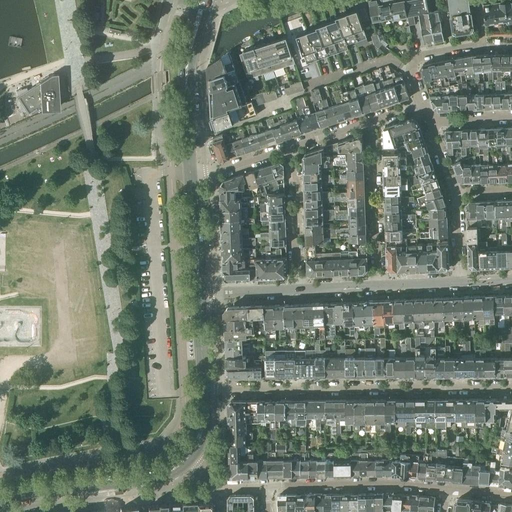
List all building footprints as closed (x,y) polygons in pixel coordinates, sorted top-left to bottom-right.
[(379,0),(371,0),(368,1),(372,21),(379,20),(376,6),(380,5),(379,0)] [(379,0),(380,5),(376,6),(379,20),(393,16),(390,4),(396,3),(395,0),(379,0)] [(395,0),(396,3),(390,4),(393,16),(393,19),(407,16),(404,1),(409,0),(395,0)] [(434,42),(425,0),(409,0),(404,1),(407,16),(409,25),(415,24),(413,15),(419,13),(422,29),(424,44),(434,42)] [(430,0),(425,0),(434,42),(444,40),(441,22),(439,10),(431,11),(430,5),(431,5),(430,0)] [(448,0),(450,15),(470,12),(468,0),(448,0)] [(507,20),(505,1),(483,4),(486,23),(507,20)] [(357,9),(346,13),(356,41),(357,41),(367,38),(357,9)] [(470,12),(450,15),(453,34),(473,31),(470,12)] [(346,13),(336,17),(347,49),(348,49),(347,45),(356,41),(346,13)] [(336,19),(327,22),(337,53),(347,49),(336,17),(336,19)] [(326,23),(317,26),(327,56),(337,53),(327,22),(326,22),(326,23)] [(317,28),(307,31),(317,60),(327,56),(317,26),(316,26),(317,28)] [(317,60),(307,31),(306,31),(307,32),(296,35),(306,63),(317,60)] [(378,36),(379,39),(380,42),(382,44),(385,46),(388,43),(384,40),(382,34),(378,36)] [(286,36),(276,40),(284,67),(295,63),(292,56),(296,55),(293,45),(289,46),(286,36)] [(380,42),(379,39),(374,44),(378,48),(382,44),(380,42)] [(276,40),(265,43),(273,70),(284,67),(276,40)] [(265,43),(254,47),(263,74),(273,70),(265,43)] [(263,74),(254,47),(252,48),(252,46),(245,48),(245,50),(243,50),(244,52),(239,54),(246,77),(251,75),(252,77),(254,77),(254,78),(261,76),(261,74),(263,74)] [(208,65),(209,78),(235,69),(229,51),(208,65)] [(492,54),(482,55),(483,72),(488,71),(489,82),(493,82),(492,71),(492,54)] [(501,54),(492,54),(492,71),(497,70),(497,76),(498,81),(500,81),(502,81),(502,76),(501,54)] [(510,54),(501,54),(502,76),(508,76),(511,76),(511,70),(510,54)] [(472,55),(462,57),(465,74),(466,80),(475,79),(473,55),(472,55)] [(473,55),(475,79),(475,83),(479,82),(478,72),(482,72),(482,74),(483,74),(483,72),(482,55),(473,55)] [(462,57),(453,59),(457,80),(457,84),(462,83),(460,74),(465,74),(462,57)] [(150,59),(142,63),(132,68),(124,72),(114,77),(103,83),(89,90),(64,102),(49,109),(51,109),(60,104),(77,96),(89,90),(103,84),(114,78),(124,73),(132,69),(142,63),(150,59)] [(453,59),(445,60),(448,76),(449,81),(449,82),(457,80),(453,59)] [(437,62),(441,83),(442,86),(449,85),(449,82),(449,81),(445,82),(445,77),(448,76),(445,60),(437,62)] [(437,62),(428,64),(432,79),(435,78),(437,87),(440,87),(442,86),(441,83),(437,62)] [(423,64),(420,69),(427,88),(431,88),(429,80),(432,79),(428,64),(423,65),(423,64)] [(209,78),(209,90),(239,80),(235,69),(209,78)] [(60,108),(59,94),(58,84),(58,74),(52,74),(48,76),(27,90),(26,88),(16,91),(18,96),(16,97),(19,101),(22,112),(25,111),(28,114),(41,106),(41,109),(60,108)] [(395,77),(392,78),(400,100),(409,97),(402,75),(395,77)] [(383,82),(385,88),(390,104),(400,100),(392,78),(388,80),(383,82)] [(239,80),(209,90),(211,115),(247,102),(240,79),(239,80)] [(292,84),(293,86),(295,92),(303,90),(301,83),(301,81),(292,84)] [(492,93),(493,108),(502,108),(500,81),(498,81),(496,81),(496,93),(492,93)] [(502,81),(500,81),(502,108),(510,107),(509,93),(505,93),(505,81),(502,81)] [(374,85),(381,107),(390,104),(385,88),(381,90),(378,83),(374,84),(373,82),(373,83),(374,85)] [(484,84),(485,109),(493,108),(492,93),(488,93),(488,82),(484,82),(484,84)] [(369,84),(364,86),(372,110),(381,107),(374,85),(373,83),(369,84)] [(458,89),(459,110),(468,109),(467,87),(466,83),(462,83),(462,86),(462,89),(458,89)] [(467,87),(468,109),(477,109),(476,94),(471,94),(471,87),(470,87),(470,83),(466,83),(467,87)] [(363,84),(355,87),(355,88),(363,113),(372,110),(364,86),(363,84)] [(476,94),(477,109),(485,109),(484,84),(479,84),(479,93),(476,94)] [(442,86),(440,87),(440,95),(444,110),(451,110),(449,85),(442,86)] [(454,85),(449,85),(451,110),(459,110),(458,89),(458,86),(454,86),(454,85)] [(440,87),(437,87),(431,88),(427,88),(434,108),(438,111),(443,110),(440,95),(440,87)] [(363,113),(355,88),(347,91),(347,93),(355,116),(363,113)] [(320,110),(312,113),(316,128),(330,124),(322,100),(321,96),(318,89),(311,91),(312,96),(314,100),(313,103),(313,104),(318,102),(320,110)] [(341,89),(337,91),(346,118),(355,116),(347,93),(343,94),(341,89)] [(333,106),(338,121),(346,118),(337,91),(333,92),(337,104),(333,106)] [(316,128),(312,113),(311,114),(310,114),(307,105),(305,106),(302,98),(298,99),(308,131),(315,129),(316,128)] [(292,102),(294,110),(298,109),(300,117),(296,118),(297,119),(301,133),(308,131),(298,99),(292,102)] [(322,100),(330,124),(338,121),(333,106),(329,107),(326,99),(324,100),(322,100)] [(247,102),(211,115),(215,128),(221,126),(256,114),(253,106),(251,101),(247,102)] [(290,112),(285,113),(293,136),(301,133),(297,119),(293,120),(290,112)] [(278,120),(279,121),(284,139),(293,136),(285,113),(282,114),(283,118),(278,120)] [(269,119),(268,119),(276,142),(284,139),(279,121),(274,123),(273,117),(269,119)] [(412,117),(399,122),(403,132),(419,126),(417,120),(417,119),(412,117)] [(269,129),(264,131),(268,144),(276,142),(268,119),(266,120),(269,129)] [(262,121),(259,122),(253,124),(261,147),(268,144),(264,131),(260,132),(259,128),(263,126),(262,121)] [(399,122),(389,125),(393,135),(398,134),(403,132),(399,122)] [(253,134),(248,136),(253,149),(261,147),(253,124),(250,125),(252,133),(253,134)] [(382,131),(383,153),(399,152),(398,148),(397,147),(396,144),(393,135),(389,125),(385,126),(382,130),(382,131)] [(399,137),(394,138),(396,144),(404,141),(422,135),(420,128),(419,126),(403,132),(398,134),(399,137)] [(242,128),(238,129),(245,152),(253,149),(248,136),(245,137),(242,128)] [(487,128),(478,129),(479,147),(483,147),(484,155),(488,155),(488,150),(487,128)] [(496,128),(487,128),(488,150),(492,150),(492,146),(497,146),(496,128)] [(505,128),(496,128),(497,146),(502,146),(502,154),(496,154),(498,180),(507,180),(506,163),(502,163),(502,154),(506,154),(505,128)] [(231,132),(232,136),(239,154),(245,152),(238,129),(231,132)] [(462,158),(462,160),(463,160),(463,159),(467,158),(466,146),(470,146),(469,129),(460,130),(461,147),(461,153),(462,158)] [(478,129),(469,129),(470,146),(474,146),(475,152),(476,152),(476,154),(479,154),(479,152),(479,147),(478,129)] [(443,134),(453,163),(462,160),(462,158),(455,159),(453,153),(451,130),(446,130),(443,134)] [(460,130),(451,130),(453,153),(455,159),(462,158),(461,153),(457,153),(457,147),(461,147),(460,130)] [(226,133),(222,134),(229,157),(239,154),(232,136),(228,138),(226,133)] [(229,157),(222,134),(213,137),(214,140),(213,141),(213,142),(210,143),(208,147),(212,158),(216,160),(219,159),(220,161),(229,157)] [(358,135),(332,144),(333,150),(337,150),(345,150),(363,149),(362,138),(358,135)] [(398,148),(399,152),(400,152),(405,150),(425,143),(422,135),(404,141),(405,145),(397,147),(398,148)] [(425,143),(405,150),(405,152),(411,152),(413,152),(414,156),(428,151),(425,143)] [(323,147),(306,153),(303,157),(303,161),(327,160),(330,160),(333,160),(333,155),(332,150),(333,150),(332,144),(326,146),(326,147),(328,155),(324,156),(323,147)] [(363,156),(363,149),(345,150),(345,154),(333,155),(333,160),(363,159),(363,156)] [(412,157),(415,166),(431,160),(428,151),(414,156),(412,157)] [(383,153),(383,163),(407,162),(406,157),(401,157),(401,153),(400,153),(400,152),(399,152),(383,153)] [(488,164),(489,181),(498,180),(496,154),(492,154),(493,164),(488,164)] [(484,165),(480,165),(481,181),(489,181),(488,164),(488,155),(484,155),(483,155),(484,165)] [(475,156),(470,157),(472,182),(481,181),(480,165),(480,164),(475,164),(475,156)] [(470,157),(467,158),(468,164),(463,165),(464,182),(472,182),(470,157)] [(346,164),(346,169),(363,168),(363,162),(363,159),(333,160),(333,163),(333,165),(339,165),(339,164),(346,164)] [(303,161),(303,171),(322,170),(321,166),(327,165),(327,160),(303,161)] [(415,166),(414,166),(416,174),(418,173),(420,173),(433,168),(431,160),(415,166)] [(462,160),(453,163),(458,179),(462,182),(463,182),(464,182),(463,165),(463,160),(462,160)] [(271,165),(278,184),(284,182),(284,176),(283,165),(279,162),(271,165)] [(383,163),(384,173),(401,173),(401,168),(407,168),(407,162),(383,163)] [(275,194),(279,194),(278,184),(271,165),(263,167),(267,182),(272,180),(274,185),(274,187),(275,194)] [(263,167),(254,170),(263,195),(265,195),(267,194),(264,185),(268,184),(267,182),(263,167)] [(340,175),(340,178),(364,177),(363,168),(346,169),(347,174),(340,175)] [(411,181),(412,186),(418,183),(437,177),(433,168),(420,173),(418,173),(420,178),(416,179),(415,175),(410,177),(411,181)] [(255,186),(258,196),(260,196),(262,195),(263,195),(254,170),(246,173),(250,187),(255,186)] [(322,170),(303,171),(304,180),(334,179),(333,176),(330,176),(330,174),(322,175),(322,170)] [(401,173),(384,173),(384,182),(408,181),(411,181),(410,177),(408,177),(401,177),(401,173)] [(220,185),(220,190),(242,189),(245,189),(244,182),(246,181),(244,174),(223,180),(220,185)] [(347,182),(347,187),(364,186),(364,177),(340,178),(340,183),(347,182)] [(437,177),(418,183),(418,184),(421,182),(423,186),(412,190),(414,195),(424,191),(439,186),(437,177)] [(304,180),(304,189),(322,188),(322,185),(330,184),(334,184),(334,179),(304,180)] [(384,182),(384,194),(401,193),(402,193),(402,188),(412,188),(412,186),(411,181),(408,181),(384,182)] [(334,193),(334,196),(364,195),(364,186),(347,187),(347,192),(334,193)] [(417,198),(419,202),(442,194),(439,186),(424,191),(426,195),(417,198)] [(304,189),(304,198),(334,196),(334,193),(334,191),(322,192),(322,188),(304,189)] [(220,190),(220,199),(242,198),(242,189),(220,190)] [(254,197),(254,202),(254,204),(261,203),(285,202),(284,193),(279,194),(275,194),(267,194),(265,195),(265,199),(260,199),(260,196),(258,196),(254,197)] [(385,202),(408,201),(414,201),(413,197),(408,197),(408,196),(401,197),(401,193),(384,194),(385,202)] [(427,204),(429,208),(446,205),(442,194),(419,202),(415,203),(417,207),(417,208),(427,204)] [(364,195),(334,196),(335,201),(340,200),(340,201),(348,201),(348,205),(365,204),(364,195)] [(304,198),(305,206),(323,206),(323,202),(335,201),(334,196),(304,198)] [(220,199),(221,209),(241,208),(241,202),(254,202),(254,197),(250,197),(242,198),(220,199)] [(505,200),(495,201),(496,217),(502,217),(502,233),(506,233),(506,226),(505,200)] [(385,202),(385,211),(402,210),(406,210),(406,206),(408,206),(408,201),(385,202)] [(466,205),(467,227),(477,226),(476,201),(469,202),(466,205)] [(476,201),(477,226),(477,227),(481,227),(481,218),(486,218),(485,201),(476,201)] [(495,201),(485,201),(486,218),(492,218),(492,227),(496,227),(496,217),(495,201)] [(285,202),(261,203),(261,212),(262,212),(264,212),(285,211),(285,202)] [(335,206),(335,210),(335,214),(335,215),(365,213),(365,204),(348,205),(348,210),(339,210),(339,205),(335,206)] [(422,213),(422,218),(447,217),(446,205),(429,208),(429,213),(422,213)] [(305,206),(305,216),(335,214),(335,210),(323,210),(323,206),(305,206)] [(221,209),(221,219),(247,218),(247,208),(241,208),(221,209)] [(385,211),(385,220),(416,219),(416,215),(412,215),(412,214),(402,215),(402,210),(385,211)] [(262,212),(261,212),(261,220),(262,220),(285,219),(285,211),(264,212),(262,212)] [(335,215),(335,218),(335,219),(348,218),(348,223),(365,222),(365,213),(335,215)] [(305,216),(305,225),(323,224),(323,220),(332,219),(335,218),(335,215),(335,214),(305,216)] [(221,219),(221,229),(242,228),(242,223),(255,222),(254,220),(254,217),(247,218),(221,219)] [(429,222),(429,227),(447,226),(447,217),(422,218),(420,218),(420,223),(429,222)] [(285,219),(262,220),(262,224),(269,224),(269,228),(285,228),(285,219)] [(385,220),(386,229),(402,228),(402,224),(412,224),(412,227),(416,227),(416,223),(416,219),(385,220)] [(336,229),(336,232),(336,233),(366,232),(365,222),(348,223),(348,228),(341,228),(341,229),(336,229)] [(305,225),(306,234),(336,232),(336,229),(336,228),(324,228),(323,224),(305,225)] [(416,227),(416,232),(417,237),(437,236),(441,236),(448,236),(447,226),(429,227),(430,231),(420,232),(420,227),(416,227)] [(468,238),(478,238),(480,238),(480,228),(477,228),(477,227),(477,226),(467,227),(468,238)] [(221,229),(222,240),(248,239),(248,228),(242,228),(221,229)] [(285,228),(269,228),(269,232),(260,233),(260,237),(286,236),(285,228)] [(386,238),(396,238),(406,237),(417,237),(416,232),(403,233),(402,228),(386,229),(386,238)] [(330,242),(330,237),(336,237),(336,233),(336,232),(306,234),(306,243),(315,243),(319,242),(323,242),(327,242),(330,242)] [(336,233),(336,237),(349,237),(349,241),(357,241),(366,241),(366,232),(336,233)] [(502,250),(497,250),(498,267),(508,266),(507,244),(507,240),(506,233),(502,233),(501,233),(502,250)] [(286,236),(260,237),(257,237),(257,242),(270,241),(270,245),(286,245),(286,236)] [(441,236),(437,236),(437,245),(439,270),(446,269),(446,270),(449,266),(448,242),(444,242),(443,239),(441,239),(441,236)] [(406,237),(396,238),(397,272),(407,271),(406,244),(406,237)] [(406,237),(406,244),(407,271),(418,271),(417,244),(417,237),(406,237)] [(481,242),(478,242),(479,268),(489,267),(487,237),(481,237),(481,242)] [(492,237),(487,237),(489,267),(498,267),(497,250),(497,249),(492,250),(492,237)] [(222,240),(222,249),(243,248),(243,244),(255,244),(255,238),(248,239),(222,240)] [(396,238),(386,238),(387,257),(387,269),(391,272),(397,272),(396,238)] [(478,238),(468,238),(469,265),(472,268),(479,268),(478,242),(478,238)] [(315,243),(306,243),(307,272),(311,276),(316,275),(315,253),(315,243)] [(439,270),(437,245),(432,245),(432,243),(427,244),(427,249),(428,270),(439,270)] [(422,244),(417,244),(418,271),(428,270),(427,249),(422,250),(422,244)] [(281,245),(275,245),(276,248),(276,257),(277,277),(284,277),(287,273),(287,270),(287,257),(286,257),(281,257),(281,248),(281,245)] [(262,258),(256,258),(257,278),(267,278),(266,251),(266,246),(263,246),(263,251),(261,252),(262,258)] [(357,247),(357,250),(358,273),(364,273),(367,270),(367,269),(366,247),(357,247)] [(222,249),(222,260),(244,259),(256,258),(255,248),(243,248),(222,249)] [(353,257),(349,258),(350,274),(358,273),(357,250),(353,251),(353,257)] [(270,251),(266,251),(267,278),(277,277),(276,257),(270,257),(270,251)] [(340,251),(340,252),(341,274),(350,274),(349,258),(349,251),(340,251)] [(332,252),(323,253),(325,275),(333,275),(332,252)] [(340,252),(332,252),(333,275),(341,274),(340,252)] [(323,253),(315,253),(316,275),(325,275),(323,253)] [(244,268),(223,269),(223,275),(223,276),(227,280),(228,279),(257,278),(256,258),(244,259),(244,268)] [(223,260),(223,269),(244,268),(244,259),(222,260),(223,260)] [(483,296),(484,323),(495,322),(494,312),(494,295),(483,296)] [(494,295),(494,312),(500,312),(500,327),(505,327),(504,295),(494,295)] [(462,297),(464,322),(470,322),(470,323),(474,323),(473,296),(462,297)] [(473,296),(474,323),(484,323),(483,296),(473,296)] [(434,298),(434,321),(440,321),(440,324),(444,324),(443,297),(434,298)] [(453,297),(443,297),(444,324),(450,324),(454,324),(454,323),(453,297)] [(453,297),(454,323),(460,323),(460,324),(464,324),(464,322),(462,297),(453,297)] [(414,299),(415,320),(420,320),(420,325),(424,325),(424,298),(414,299)] [(424,298),(424,325),(434,325),(434,321),(434,298),(424,298)] [(394,300),(395,321),(399,321),(400,327),(405,326),(404,320),(403,299),(394,300)] [(403,299),(404,320),(409,320),(410,326),(415,326),(415,320),(414,299),(403,299)] [(373,301),(374,323),(374,334),(380,334),(380,325),(385,324),(383,300),(373,301)] [(394,300),(383,300),(385,324),(395,324),(395,321),(394,300)] [(353,302),(355,334),(355,338),(357,338),(358,337),(358,333),(357,331),(360,331),(364,330),(363,301),(353,302)] [(373,301),(363,301),(364,330),(370,330),(370,323),(374,323),(373,301)] [(343,302),(333,303),(334,322),(340,322),(340,329),(344,329),(344,323),(343,302)] [(343,302),(344,323),(350,323),(350,329),(350,335),(355,334),(353,302),(343,302)] [(303,304),(305,325),(310,325),(311,337),(315,337),(314,325),(313,303),(303,304)] [(319,338),(325,337),(325,331),(324,323),(324,303),(313,303),(314,325),(319,325),(319,338)] [(325,331),(325,337),(325,339),(335,339),(334,322),(333,303),(324,303),(324,323),(330,323),(330,331),(325,331)] [(284,305),(285,326),(290,326),(291,340),(295,340),(295,326),(294,304),(284,305)] [(294,304),(295,326),(301,325),(301,331),(305,331),(305,325),(303,304),(294,304)] [(264,326),(265,333),(268,333),(275,333),(275,326),(274,305),(264,306),(264,316),(264,321),(264,326)] [(284,305),(274,305),(275,326),(280,326),(280,336),(280,340),(286,340),(285,336),(285,326),(284,305)] [(224,311),(225,317),(264,316),(264,306),(249,306),(228,307),(227,307),(224,311)] [(225,317),(225,327),(252,326),(252,322),(264,321),(264,316),(225,317)] [(225,327),(225,337),(251,336),(265,336),(265,333),(264,326),(252,326),(225,327)] [(511,326),(510,327),(505,327),(500,327),(495,327),(495,334),(495,342),(501,342),(505,342),(510,342),(510,343),(511,342),(511,326)] [(225,337),(226,347),(250,346),(250,342),(251,342),(251,336),(225,337)] [(405,343),(406,376),(416,376),(415,349),(410,349),(410,337),(405,337),(405,343)] [(415,337),(415,349),(416,376),(426,375),(425,347),(420,347),(420,342),(425,342),(425,337),(419,337),(415,337)] [(375,357),(376,376),(385,376),(385,349),(385,338),(380,338),(380,357),(375,357)] [(291,357),(286,357),(286,376),(296,376),(296,350),(295,340),(291,341),(291,357)] [(315,340),(315,350),(315,376),(325,376),(325,350),(319,350),(319,340),(315,340)] [(465,341),(465,343),(465,375),(476,375),(475,357),(475,354),(470,354),(470,341),(465,341)] [(495,355),(496,375),(506,375),(505,342),(501,342),(501,357),(498,358),(498,355),(495,355)] [(365,348),(365,376),(376,376),(375,357),(375,348),(370,348),(370,343),(365,343),(365,348)] [(395,357),(395,376),(406,376),(405,343),(401,343),(401,357),(395,357)] [(455,357),(455,375),(465,375),(465,343),(463,343),(463,348),(461,348),(461,353),(455,353),(455,357)] [(345,376),(345,345),(341,345),(341,350),(335,350),(335,353),(336,376),(345,376)] [(345,345),(345,376),(355,376),(355,357),(349,357),(349,345),(345,345)] [(226,347),(226,357),(243,356),(243,351),(255,351),(255,346),(250,346),(226,347)] [(446,347),(446,375),(455,375),(455,357),(450,357),(450,346),(446,346),(446,347)] [(425,347),(426,375),(436,375),(435,347),(425,347)] [(435,347),(436,375),(446,375),(446,347),(435,347)] [(325,348),(325,350),(325,376),(336,376),(335,353),(329,353),(329,348),(325,348)] [(355,357),(355,376),(365,376),(365,348),(361,348),(359,348),(357,357),(355,357)] [(475,357),(476,375),(486,375),(486,348),(481,348),(481,349),(475,349),(475,354),(475,357)] [(486,348),(486,375),(496,375),(495,355),(495,352),(490,352),(490,348),(486,348)] [(385,349),(385,376),(395,376),(395,357),(395,353),(395,350),(385,349)] [(265,350),(265,355),(265,357),(265,365),(266,376),(276,376),(275,350),(265,350)] [(286,350),(275,350),(276,376),(286,376),(286,357),(286,350)] [(305,350),(296,350),(296,376),(306,376),(306,357),(305,357),(305,350)] [(315,350),(305,350),(305,357),(306,357),(306,376),(315,376),(315,350)] [(253,366),(226,367),(227,373),(226,373),(230,377),(230,376),(245,376),(266,376),(265,365),(265,357),(265,355),(261,355),(261,363),(255,363),(255,362),(253,362),(253,366)] [(226,357),(226,367),(253,366),(253,362),(253,356),(243,356),(226,357)] [(158,437),(146,439),(147,440),(158,438),(174,419),(177,399),(176,399),(174,408),(173,418),(158,437)] [(376,431),(376,428),(375,400),(370,400),(370,399),(366,399),(366,400),(366,428),(366,431),(371,431),(376,431)] [(386,428),(386,423),(385,399),(380,399),(375,399),(375,400),(376,428),(381,428),(386,428)] [(391,421),(396,421),(395,399),(390,399),(385,399),(386,423),(386,428),(386,433),(391,433),(391,421)] [(401,426),(406,427),(405,399),(402,399),(395,399),(396,421),(396,427),(401,426)] [(410,426),(416,426),(415,399),(409,399),(405,399),(406,427),(406,434),(410,434),(410,426)] [(416,426),(426,426),(425,399),(422,399),(415,399),(416,426)] [(436,419),(435,399),(429,399),(425,399),(426,426),(428,426),(430,426),(436,426),(436,423),(436,421),(436,419)] [(441,426),(446,426),(445,399),(442,399),(435,399),(436,419),(436,421),(441,421),(441,426)] [(450,418),(455,418),(455,399),(449,399),(445,399),(446,426),(450,426),(450,418)] [(461,427),(465,427),(465,399),(455,399),(455,418),(455,419),(461,419),(461,427)] [(465,427),(476,427),(475,399),(465,399),(465,427)] [(476,427),(486,427),(485,399),(475,399),(476,427)] [(497,413),(497,407),(497,399),(485,399),(486,427),(486,433),(488,433),(489,427),(490,427),(490,420),(496,421),(496,416),(496,413),(497,413)] [(501,407),(511,407),(511,399),(497,399),(497,407),(501,407)] [(228,404),(228,413),(257,412),(257,400),(231,400),(228,404)] [(257,400),(257,412),(257,423),(259,423),(259,426),(266,425),(266,421),(266,418),(265,400),(257,400)] [(266,418),(266,421),(271,421),(271,438),(271,439),(276,439),(276,426),(276,400),(265,400),(266,418)] [(286,424),(286,423),(285,400),(276,400),(276,426),(281,426),(281,424),(286,424)] [(291,425),(296,425),(296,400),(285,400),(286,423),(291,423),(291,425)] [(300,423),(306,423),(305,400),(296,400),(296,425),(300,425),(300,423)] [(311,430),(315,430),(315,400),(305,400),(306,423),(306,425),(311,425),(311,430)] [(320,423),(326,423),(325,400),(315,400),(315,430),(320,429),(320,423)] [(331,434),(336,434),(335,400),(325,400),(326,423),(326,425),(331,425),(331,434)] [(340,424),(346,424),(345,400),(335,400),(336,434),(341,434),(340,425),(340,424)] [(350,422),(355,422),(354,400),(345,400),(346,424),(346,430),(351,430),(350,422)] [(360,428),(366,428),(366,400),(354,400),(355,422),(355,430),(360,429),(360,428)] [(228,413),(228,423),(246,422),(246,423),(257,423),(257,412),(228,413)] [(229,433),(254,432),(259,432),(258,427),(246,428),(246,423),(246,422),(228,423),(229,433)] [(502,427),(500,437),(511,439),(511,429),(506,428),(502,427)] [(229,433),(229,443),(245,443),(246,443),(246,437),(253,437),(253,434),(254,434),(254,432),(229,433)] [(489,445),(492,445),(511,450),(511,439),(500,437),(496,436),(491,435),(489,445)] [(229,443),(230,460),(249,459),(249,453),(255,453),(255,444),(245,444),(245,443),(229,443)] [(268,477),(284,477),(283,452),(286,452),(286,445),(276,445),(276,451),(271,451),(271,443),(266,443),(266,452),(267,452),(268,477)] [(501,461),(510,462),(511,462),(511,450),(492,445),(491,451),(497,452),(496,459),(501,460),(501,461)] [(258,477),(268,477),(267,452),(266,452),(263,453),(263,460),(258,460),(258,477)] [(284,477),(292,477),(292,459),(292,452),(291,452),(286,452),(283,452),(284,477)] [(292,477),(301,476),(301,452),(292,452),(292,459),(292,477)] [(301,476),(309,476),(309,460),(304,460),(304,456),(309,456),(309,452),(301,452),(301,476)] [(309,476),(317,476),(317,453),(316,453),(316,452),(313,452),(313,460),(309,460),(309,476)] [(359,476),(367,476),(367,460),(363,460),(363,455),(367,455),(367,452),(366,452),(361,453),(359,453),(359,476)] [(376,453),(367,452),(367,455),(367,460),(367,476),(376,475),(376,453)] [(249,477),(258,477),(258,460),(258,453),(255,453),(249,453),(249,459),(249,477)] [(317,476),(325,476),(326,460),(325,456),(325,453),(321,453),(317,453),(317,476)] [(325,476),(334,476),(334,453),(325,453),(325,456),(330,456),(330,460),(326,460),(325,476)] [(341,459),(341,453),(334,453),(334,476),(342,476),(351,476),(351,460),(351,455),(351,453),(346,453),(344,453),(344,459),(341,459)] [(376,475),(384,475),(384,459),(379,459),(379,457),(381,457),(382,453),(376,453),(376,475)] [(396,460),(396,453),(392,453),(392,476),(400,476),(401,460),(396,460)] [(400,476),(416,477),(416,454),(410,454),(406,454),(401,453),(401,460),(400,476)] [(426,455),(416,454),(416,477),(426,478),(428,455),(426,455)] [(428,455),(426,478),(434,479),(436,463),(431,463),(431,458),(432,456),(429,455),(428,455)] [(216,456),(216,464),(224,464),(224,456),(216,456)] [(434,479),(443,480),(445,457),(442,456),(441,464),(436,463),(434,479)] [(445,457),(443,480),(453,481),(455,457),(447,457),(445,457)] [(453,481),(462,481),(464,458),(455,457),(453,481)] [(462,481),(470,482),(472,459),(464,458),(462,481)] [(232,477),(249,477),(249,459),(230,460),(230,475),(230,476),(232,477)] [(470,482),(479,483),(481,465),(476,465),(477,459),(472,459),(470,482)] [(479,483),(489,484),(491,460),(486,460),(486,465),(481,465),(479,483)] [(489,484),(499,485),(500,467),(498,467),(498,470),(495,470),(496,461),(491,460),(489,484)] [(499,485),(508,486),(510,462),(501,461),(500,467),(499,485)] [(383,511),(383,493),(374,494),(374,511),(383,511)] [(387,511),(391,511),(392,493),(383,493),(383,511),(388,511),(387,511)] [(397,511),(398,509),(401,509),(401,494),(393,493),(392,493),(391,511),(397,511)] [(305,511),(305,494),(296,495),(296,511),(305,511)] [(315,511),(315,494),(305,494),(305,511),(315,511)] [(323,511),(323,494),(315,494),(315,511),(323,511)] [(332,511),(332,494),(323,494),(323,511),(332,511)] [(341,511),(341,494),(332,494),(332,511),(341,511)] [(349,511),(349,494),(341,494),(341,511),(349,511)] [(358,511),(358,494),(349,494),(349,511),(358,511)] [(366,494),(358,494),(358,511),(366,511),(367,511),(366,494)] [(374,511),(374,494),(366,494),(367,511),(366,511),(374,511)] [(404,511),(409,511),(410,495),(401,494),(401,509),(405,510),(404,511)] [(227,511),(254,511),(254,497),(251,495),(230,495),(228,497),(227,511)] [(287,511),(287,495),(278,495),(278,511),(287,511)] [(296,511),(296,495),(287,495),(287,511),(292,511),(296,511)] [(410,495),(409,511),(413,511),(413,510),(419,511),(420,496),(410,495)] [(426,511),(427,496),(420,496),(419,511),(423,511),(422,511),(426,511)] [(426,511),(433,511),(435,497),(427,496),(426,511)] [(455,502),(453,511),(470,511),(472,500),(458,499),(455,501),(455,502)] [(199,503),(196,503),(196,511),(211,511),(212,511),(212,505),(213,503),(210,500),(209,502),(199,502),(199,503)] [(480,511),(481,501),(472,500),(470,511),(480,511)] [(480,511),(489,511),(490,502),(481,501),(480,511)] [(511,511),(511,503),(498,503),(490,502),(489,511),(511,511)] [(182,504),(181,504),(181,511),(196,511),(196,503),(185,504),(185,503),(184,504),(182,504)]
